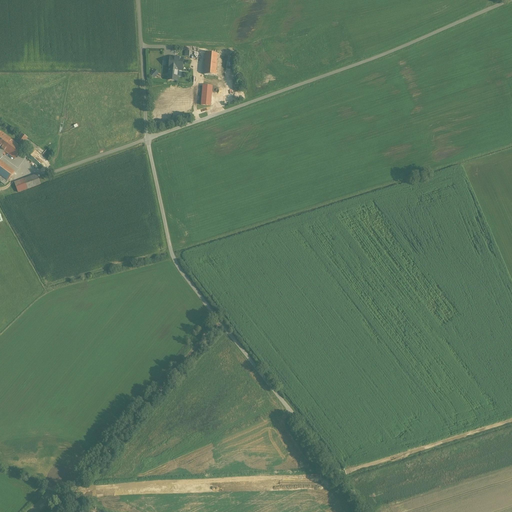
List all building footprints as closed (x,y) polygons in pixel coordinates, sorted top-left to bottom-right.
[(221,55),(206,53),(201,105),(210,106),(212,87),(225,88),(226,77),(219,76),(221,55)] [(183,58),(170,57),(167,81),(177,81),(178,71),(182,71),(183,58)] [(154,68),(149,75),(154,79),(159,73),(154,68)] [(0,148),(1,149),(5,152),(15,159),(22,149),(1,133),(0,133),(0,148)] [(22,135),(17,142),(22,145),(27,138),(22,135)] [(0,158),(5,152),(1,149),(0,150),(0,181),(5,185),(14,173),(0,161),(0,158)] [(45,151),(42,154),(49,160),(54,154),(47,149),(45,151)] [(41,184),(37,175),(24,180),(26,185),(28,189),(41,184)] [(26,185),(24,180),(16,183),(17,188),(26,185)]
